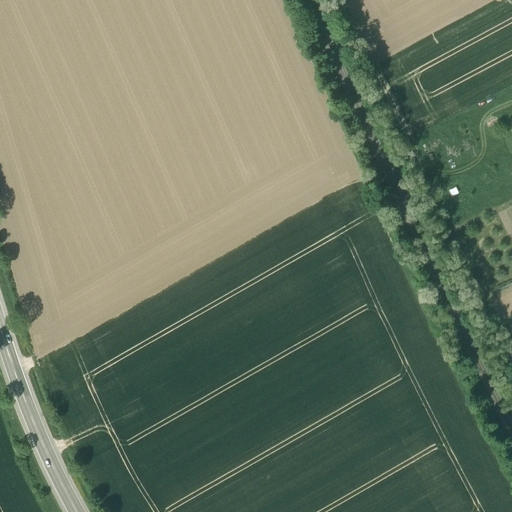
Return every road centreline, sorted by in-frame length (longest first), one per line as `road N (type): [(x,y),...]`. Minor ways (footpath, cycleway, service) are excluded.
road 1 (track): [(340,0),(511,352)]
road 2 (secondary): [(76,511),(22,398),(0,329)]
